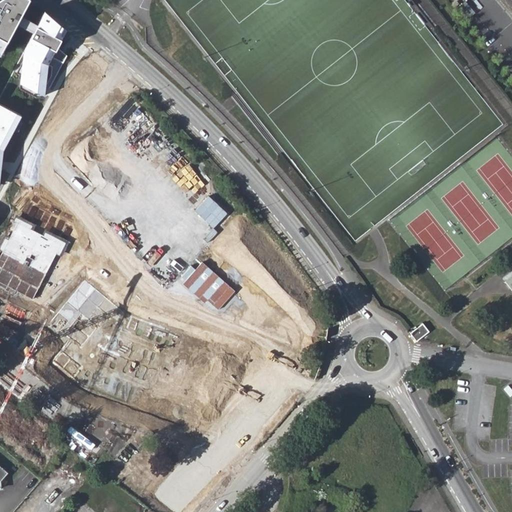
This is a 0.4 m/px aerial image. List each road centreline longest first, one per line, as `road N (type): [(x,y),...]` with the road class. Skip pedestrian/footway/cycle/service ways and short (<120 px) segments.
road 1 (tertiary): [(61,0),(219,141),(316,257),(359,330)]
road 2 (residential): [(220,511),(324,392),(350,373)]
road 3 (tertiary): [(389,377),(402,386),(475,511)]
